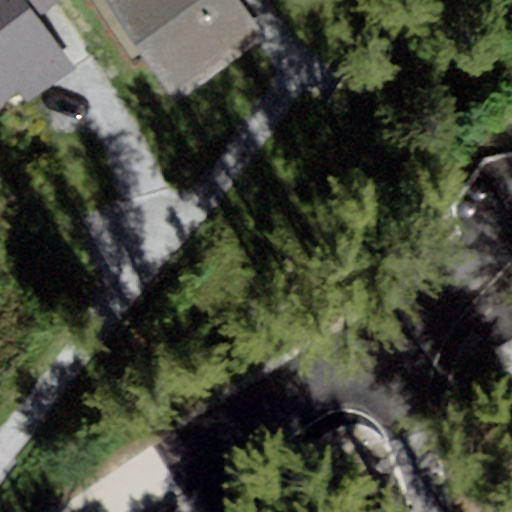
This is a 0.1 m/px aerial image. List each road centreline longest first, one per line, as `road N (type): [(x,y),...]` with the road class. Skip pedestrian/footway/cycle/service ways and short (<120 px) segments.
road 1 (residential): [(511,240),(358,389)]
road 2 (residential): [(358,389),(185,511)]
road 3 (residential): [(358,389),(430,511)]
